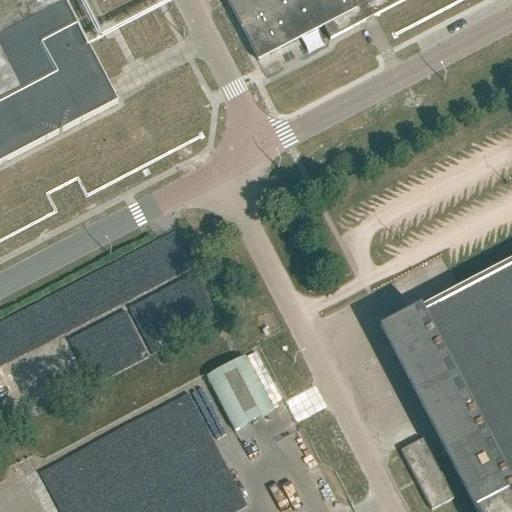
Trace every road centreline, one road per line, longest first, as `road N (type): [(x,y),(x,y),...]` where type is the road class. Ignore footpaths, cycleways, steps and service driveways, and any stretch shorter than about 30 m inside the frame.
road 1 (unknown): [(0,397),(162,309),(176,285),(169,245)]
road 2 (unknown): [(511,136),(354,218),(348,235)]
road 3 (unknown): [(0,337),(169,245)]
road 4 (unknown): [(362,268),(511,190)]
